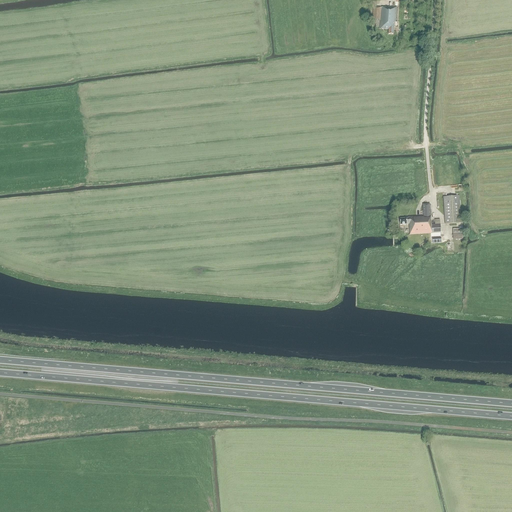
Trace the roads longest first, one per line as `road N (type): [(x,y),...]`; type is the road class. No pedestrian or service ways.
road 1 (trunk): [(511,403),(0,359)]
road 2 (trunk): [(0,372),(511,416)]
